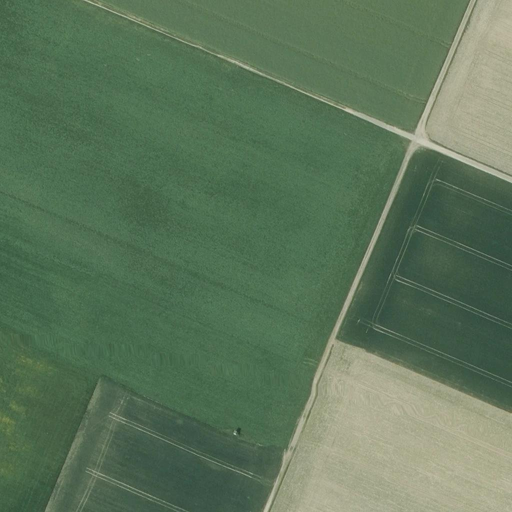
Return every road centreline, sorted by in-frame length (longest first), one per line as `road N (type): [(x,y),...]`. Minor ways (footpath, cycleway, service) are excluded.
road 1 (track): [(260,511),(415,140)]
road 2 (track): [(86,0),(415,140)]
road 3 (track): [(415,140),(474,0)]
